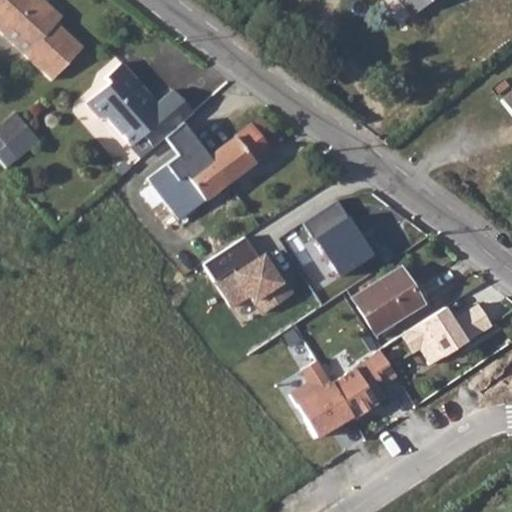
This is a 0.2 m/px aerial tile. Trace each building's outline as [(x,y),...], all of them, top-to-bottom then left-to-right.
[(0,0),(0,31),(50,81),(82,50),(51,18),(57,13),(43,0),(0,0)] [(395,0),(408,16),(427,0),(395,0)] [(162,137),(192,111),(172,88),(156,101),(153,104),(144,93),(146,90),(121,60),(104,75),(108,81),(84,101),(98,116),(106,117),(130,144),(141,134),(152,125),(162,137)] [(156,101),(146,90),(144,93),(153,104),(156,101)] [(511,90),(500,100),(511,116),(511,90)] [(261,116),(249,125),(263,144),(278,134),(261,116)] [(263,144),(249,125),(248,124),(207,156),(196,142),(173,159),(183,173),(154,196),(162,206),(170,200),(182,216),(268,150),(263,144)] [(35,139),(24,125),(2,144),(14,157),(35,139)] [(152,125),(141,134),(152,146),(162,137),(152,125)] [(345,217),(311,239),(336,277),(370,256),(345,217)] [(262,254),(216,283),(230,306),(249,294),(260,311),(287,294),(262,254)] [(351,296),(373,332),(420,303),(397,267),(351,296)] [(489,325),(476,304),(451,319),(443,307),(399,334),(410,351),(417,347),(428,364),(489,325)] [(379,351),(331,381),(352,416),(352,417),(389,394),(383,384),(395,376),(379,351)] [(317,358),(301,368),(309,381),(289,393),(314,435),(335,422),(337,425),(352,416),(331,381),(317,358)]
